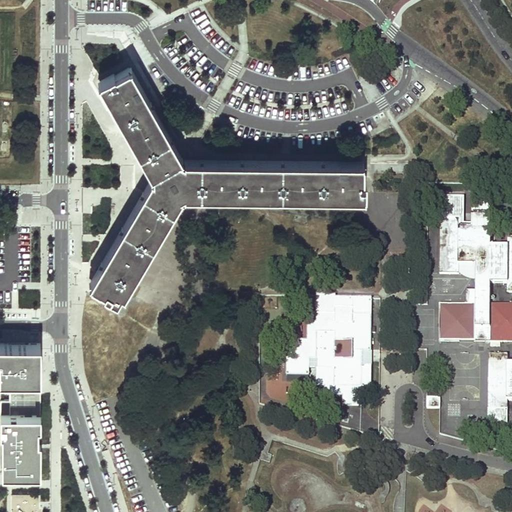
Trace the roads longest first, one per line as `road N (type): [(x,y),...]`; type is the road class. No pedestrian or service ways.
road 1 (residential): [(62,0),(61,200)]
road 2 (tertiary): [(358,0),(402,42),(511,116)]
road 3 (residential): [(63,326),(63,365),(107,511)]
road 4 (residential): [(379,429),(511,463)]
road 5 (residential): [(61,200),(63,326)]
